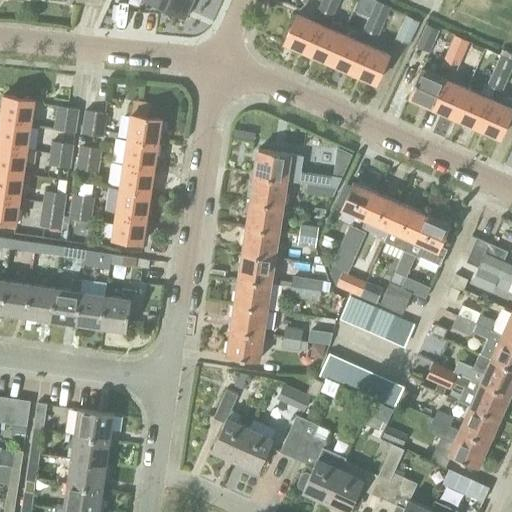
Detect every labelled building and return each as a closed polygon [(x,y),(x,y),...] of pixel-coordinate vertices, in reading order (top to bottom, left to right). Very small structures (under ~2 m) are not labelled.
[(143,0),(186,19),(186,17),(185,17),(193,0),(143,0)] [(321,0),(317,10),(325,13),(333,16),(339,3),(333,0),(321,0)] [(369,15),(384,22),(390,7),(375,1),(369,15)] [(320,24),(308,52),(330,62),(343,34),(328,27),(333,16),(325,13),(320,24)] [(308,52),(320,24),(297,14),(284,42),(308,52)] [(384,22),(369,15),(362,30),(377,37),(384,22)] [(410,45),(421,22),(408,16),(397,39),(410,45)] [(426,24),(416,46),(430,52),(440,29),(426,24)] [(353,72),(365,44),(343,34),(330,62),(353,72)] [(453,36),(447,50),(463,57),(469,42),(454,35),(453,36)] [(365,44),(353,72),(377,82),(389,54),(365,44)] [(9,45),(9,54),(27,56),(28,46),(9,45)] [(457,70),(463,57),(447,50),(441,64),(457,70)] [(511,60),(499,55),(493,70),(508,76),(509,76),(511,68),(511,60)] [(432,106),(444,78),(421,68),(408,96),(432,106)] [(487,84),(502,91),(509,76),(508,76),(493,70),(487,84)] [(454,117),(467,88),(444,78),(432,106),(454,117)] [(477,127),(490,98),(467,88),(454,117),(477,127)] [(0,117),(0,119),(30,124),(34,99),(3,94),(0,117)] [(511,108),(490,98),(477,127),(500,137),(511,110),(511,108)] [(68,107),(57,105),(53,129),(64,130),(68,107)] [(68,107),(64,130),(74,132),(78,108),(68,107)] [(84,121),(82,133),(93,135),(97,111),(85,109),(84,121)] [(107,112),(97,111),(93,135),(104,136),(107,112)] [(127,138),(157,143),(161,118),(131,113),(127,138)] [(0,144),(27,149),(30,124),(0,119),(0,144)] [(154,168),(157,143),(127,138),(123,163),(154,168)] [(50,152),(71,155),(73,143),(52,140),(50,152)] [(0,169),(23,173),(27,149),(0,144),(0,169)] [(81,145),(79,156),(100,160),(102,148),(81,145)] [(258,148),(254,175),(286,180),(307,183),(308,183),(310,172),(300,171),(302,155),(258,148)] [(69,167),(71,155),(50,152),(48,164),(69,167)] [(98,172),(100,160),(79,156),(77,168),(79,168),(79,169),(98,172)] [(150,192),(154,168),(123,163),(119,188),(150,192)] [(0,195),(20,198),(23,173),(0,169),(0,195)] [(308,183),(324,185),(325,174),(310,172),(308,183)] [(282,207),(286,180),(254,175),(250,202),(282,207)] [(366,219),(377,192),(353,181),(341,208),(366,219)] [(307,183),(305,193),(332,197),(337,187),(324,185),(308,183),(307,183)] [(146,217),(150,192),(119,188),(116,212),(146,217)] [(42,201),(64,204),(65,192),(44,189),(42,201)] [(390,230),(402,203),(377,192),(366,219),(390,230)] [(71,205),(93,209),(95,197),(73,194),(71,205)] [(0,220),(16,223),(20,198),(0,195),(0,220)] [(62,216),(64,204),(42,201),(38,225),(68,230),(69,218),(62,216)] [(278,232),(282,207),(250,202),(246,228),(278,232)] [(402,203),(390,230),(385,241),(404,249),(410,252),(426,214),(402,203)] [(91,221),(93,209),(71,205),(69,218),(91,221)] [(142,242),(146,217),(116,212),(112,237),(142,242)] [(399,261),(411,266),(416,254),(442,266),(449,249),(440,245),(449,224),(426,214),(410,252),(404,249),(399,261)] [(301,224),(299,235),(317,237),(319,226),(301,224)] [(349,237),(360,242),(365,232),(354,227),(349,237)] [(274,258),(278,232),(246,228),(242,254),(274,258)] [(317,238),(317,237),(299,235),(297,244),(315,247),(317,238)] [(0,246),(10,248),(12,238),(0,236),(0,246)] [(355,253),(360,242),(349,237),(344,248),(355,253)] [(466,262),(478,267),(511,281),(511,264),(503,260),(508,251),(491,243),(477,237),(466,262)] [(36,242),(12,238),(10,248),(35,252),(36,242)] [(60,255),(61,246),(36,242),(35,252),(60,255)] [(62,246),(60,255),(85,259),(87,249),(62,246)] [(344,248),(340,247),(332,264),(347,271),(355,253),(344,248)] [(109,269),(110,263),(111,253),(87,249),(85,259),(84,265),(109,269)] [(110,263),(136,266),(137,257),(111,253),(110,263)] [(270,283),(274,258),(242,254),(238,279),(270,283)] [(406,276),(411,266),(399,261),(395,272),(406,276)] [(511,292),(511,281),(478,267),(471,282),(492,291),(495,286),(508,292),(509,291),(511,292)] [(336,285),(347,290),(353,275),(342,270),(336,283),(336,285)] [(307,289),(321,291),(322,281),(292,276),(290,286),(307,289)] [(266,309),(270,283),(238,279),(234,305),(266,309)] [(26,315),(30,284),(5,280),(1,312),(26,315)] [(413,291),(391,281),(390,281),(384,293),(407,304),(413,291)] [(51,319),(55,287),(30,284),(26,315),(51,319)] [(307,289),(290,286),(289,297),(305,300),(307,289)] [(76,323),(80,291),(55,287),(51,319),(76,323)] [(105,295),(100,327),(126,330),(130,300),(135,300),(136,291),(122,289),(121,297),(105,295)] [(100,327),(105,295),(80,291),(76,323),(100,327)] [(403,314),(407,304),(384,293),(380,304),(403,314)] [(351,322),(361,299),(350,295),(340,317),(351,322)] [(362,327),(372,304),(361,299),(351,322),(362,327)] [(373,332),(383,309),(372,304),(362,327),(373,332)] [(262,335),(266,309),(234,305),(231,330),(262,335)] [(450,316),(468,322),(472,312),(453,306),(450,316)] [(383,336),(393,314),(383,309),(373,332),(383,336)] [(502,334),(511,338),(511,312),(502,334)] [(480,313),(476,323),(491,329),(492,330),(496,320),(480,313)] [(394,341),(404,318),(393,314),(383,336),(394,341)] [(148,322),(159,323),(160,316),(149,315),(148,322)] [(404,318),(394,341),(405,346),(416,323),(404,318)] [(480,353),(492,358),(511,366),(511,338),(502,334),(492,330),(491,329),(476,323),(472,331),(487,338),(480,353)] [(434,332),(445,336),(448,330),(437,325),(434,332)] [(301,340),(302,329),(284,327),(282,337),(301,340)] [(259,360),(262,335),(231,330),(227,355),(259,360)] [(282,337),(281,348),(299,351),(301,340),(282,337)] [(329,380),(340,358),(329,353),(319,376),(329,380)] [(340,385),(350,362),(340,358),(329,380),(340,385)] [(459,361),(454,370),(481,382),(481,381),(510,394),(511,388),(511,366),(492,358),(485,372),(459,361)] [(499,418),(510,394),(481,381),(481,382),(454,370),(433,361),(426,377),(450,388),(453,381),(477,392),(470,406),(499,418)] [(351,390),(361,367),(350,362),(340,385),(351,390)] [(362,395),(372,372),(361,367),(351,390),(362,395)] [(372,400),(383,377),(372,372),(362,395),(372,400)] [(308,388),(306,393),(311,395),(316,398),(317,396),(324,381),(313,377),(308,388)] [(383,405),(393,382),(383,377),(372,400),(383,405)] [(393,382),(383,405),(394,409),(404,386),(393,382)] [(226,389),(213,418),(224,423),(227,416),(228,417),(238,394),(226,389)] [(307,403),(311,395),(306,393),(303,392),(300,399),(296,407),(303,411),(307,403)] [(14,424),(18,398),(7,397),(3,422),(14,424)] [(18,398),(14,424),(27,426),(30,400),(18,398)] [(37,402),(33,427),(43,429),(47,403),(37,402)] [(460,429),(489,441),(499,418),(470,406),(460,429)] [(75,434),(110,439),(113,413),(78,408),(75,434)] [(437,409),(434,418),(449,424),(451,425),(455,416),(437,409)] [(212,450),(235,460),(250,427),(227,416),(224,423),(212,450)] [(477,466),(489,441),(460,429),(451,425),(449,424),(434,418),(428,430),(443,436),(455,441),(449,454),(477,466)] [(280,451),(291,456),(302,431),(305,424),(295,419),(292,426),(291,426),(280,451)] [(313,467),(310,473),(306,471),(302,473),(297,483),(299,489),(303,490),(302,491),(326,502),(341,468),(345,459),(346,457),(324,447),(326,441),(313,436),(317,427),(306,422),(305,424),(302,431),(291,456),(313,467)] [(33,427),(30,452),(40,453),(43,429),(33,427)] [(257,471),(272,437),(250,427),(235,460),(244,465),(244,466),(256,472),(257,470),(257,471)] [(381,439),(391,445),(392,443),(402,447),(408,436),(387,427),(381,439)] [(106,463),(110,439),(75,434),(71,458),(106,463)] [(382,498),(393,472),(404,448),(402,447),(392,443),(391,445),(378,474),(367,470),(368,469),(345,459),(341,468),(326,502),(348,511),(349,509),(355,511),(360,510),(364,501),(363,496),(356,493),(359,487),(382,498)] [(10,474),(19,476),(23,451),(13,449),(10,474)] [(36,478),(40,453),(30,452),(26,477),(36,478)] [(102,488),(106,463),(71,458),(67,483),(102,488)] [(472,479),(449,468),(444,480),(467,490),(472,479)] [(393,472),(382,498),(397,505),(393,511),(429,511),(431,509),(410,499),(398,494),(406,478),(393,472)] [(15,500),(19,476),(10,474),(6,498),(15,500)] [(32,502),(36,478),(26,477),(23,501),(32,502)] [(99,511),(102,488),(67,483),(64,507),(99,511)] [(13,511),(15,500),(6,498),(4,511),(13,511)] [(457,511),(458,510),(435,500),(431,509),(429,511),(457,511)] [(30,511),(32,502),(23,501),(21,511),(30,511)]
